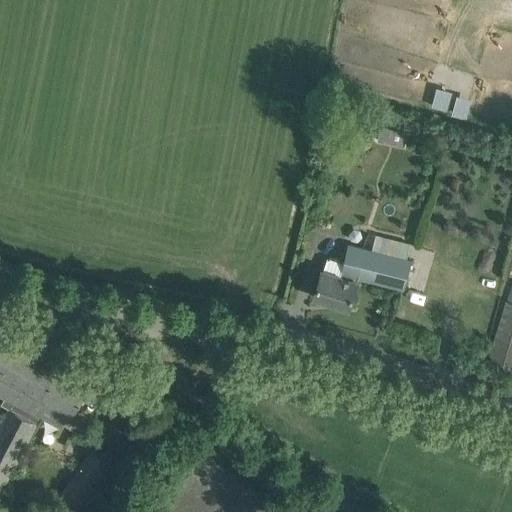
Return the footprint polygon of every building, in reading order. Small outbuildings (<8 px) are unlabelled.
[(449,107),(453,89),(439,86),(435,104),(449,107)] [(379,122),(376,137),(384,138),(387,123),(379,122)] [(387,236),(383,253),(349,244),(344,262),(329,257),(324,270),(322,269),(313,296),(348,308),(358,278),(402,292),(412,260),(407,259),(411,243),(387,236)] [(511,286),(508,300),(495,343),(489,362),(511,369),(511,286)] [(0,421),(0,452),(38,381),(43,384),(56,361),(1,332),(0,334),(0,392),(13,399),(10,406),(9,405),(0,421)] [(90,380),(56,361),(43,384),(38,381),(0,452),(0,492),(42,414),(62,425),(69,414),(71,415),(90,380)] [(54,504),(65,511),(72,511),(109,462),(93,450),(54,504)]
